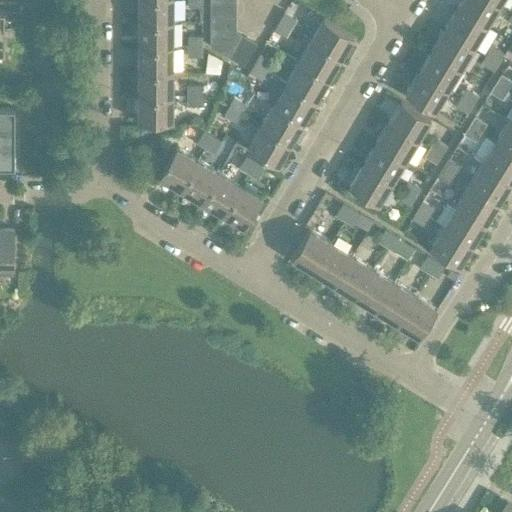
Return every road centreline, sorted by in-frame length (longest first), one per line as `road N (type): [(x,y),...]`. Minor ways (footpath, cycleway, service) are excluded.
road 1 (unclassified): [(247,277),(400,20)]
road 2 (residential): [(410,374),(247,277)]
road 3 (residential): [(410,374),(511,217)]
road 4 (residential): [(112,178),(98,144),(98,0)]
road 5 (residential): [(247,277),(140,213),(112,178)]
